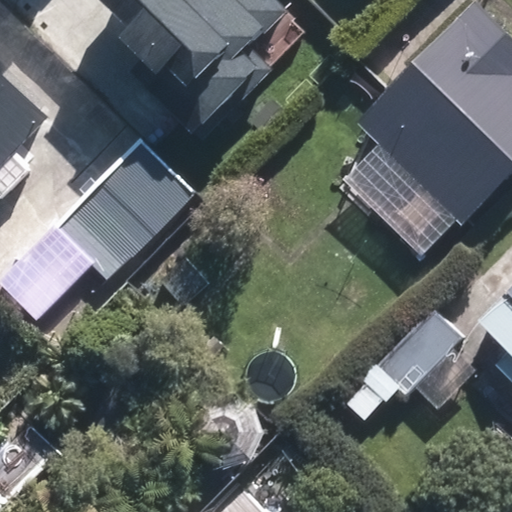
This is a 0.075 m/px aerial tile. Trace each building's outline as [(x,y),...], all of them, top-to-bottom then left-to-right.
[(55,0),(132,74),(197,7),(189,0),(55,0)] [(466,221),(511,172),(511,28),(484,2),(486,0),(442,0),(457,14),(357,118),(466,221)] [(0,168),(52,114),(0,63),(0,168)] [(239,149),(187,97),(154,132),(206,184),(239,149)] [(58,225),(100,266),(186,177),(144,137),(58,225)] [(511,291),(481,324),(511,353),(511,354),(501,367),(511,377),(511,291)] [(436,305),(380,366),(411,394),(468,333),(436,305)] [(0,452),(0,506),(5,511),(10,511),(70,452),(35,417),(0,452)] [(276,511),(257,494),(239,511),(276,511)]
